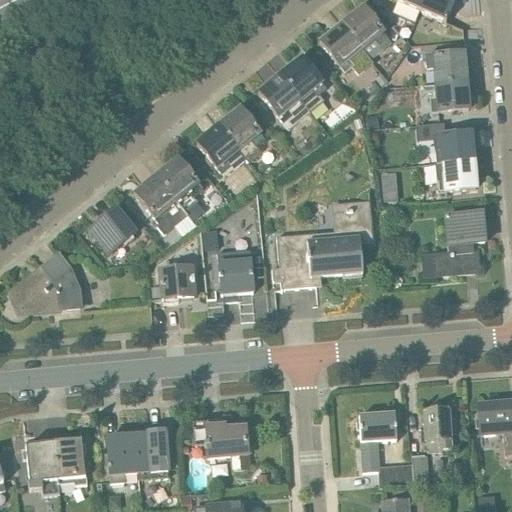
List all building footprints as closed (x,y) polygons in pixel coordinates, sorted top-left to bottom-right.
[(419,14),(424,0),(394,0),(393,3),(419,14)] [(424,0),(419,14),(445,25),(454,0),(424,0)] [(340,28),(369,64),(391,45),(383,36),(361,10),(340,28)] [(340,28),(318,47),(339,73),(340,72),(344,76),(351,70),(352,72),(358,80),(373,68),(340,28)] [(433,88),(465,84),(462,57),(430,60),(430,59),(425,60),(426,74),(431,73),(433,88)] [(278,79),(308,116),(323,104),(318,98),(325,92),(300,61),(278,79)] [(383,90),(388,86),(381,77),(376,81),(383,90)] [(287,133),(308,116),(278,79),(257,97),(278,123),(287,133)] [(465,84),(433,88),(434,102),(429,103),(430,114),(467,111),(465,84)] [(217,130),(244,163),(247,166),(259,155),(254,149),(263,142),(259,138),(238,112),(217,130)] [(378,130),(377,119),(365,120),(366,131),(378,130)] [(363,129),(360,121),(354,123),(357,131),(363,129)] [(223,181),(244,163),(217,130),(195,148),(217,173),(223,181)] [(435,167),(472,164),(470,137),(437,140),(437,139),(432,139),(435,167)] [(155,180),(176,206),(188,196),(192,201),(202,193),(176,162),(155,180)] [(472,164),(435,167),(437,194),(442,193),(442,194),(475,191),(472,164)] [(389,185),(387,173),(378,174),(379,186),(389,185)] [(186,219),(176,206),(155,180),(133,198),(157,227),(155,229),(162,238),(186,219)] [(311,291),(310,282),(310,281),(361,278),(359,246),(373,245),(369,205),(330,208),(333,236),(276,241),(278,272),(270,272),(271,285),(279,285),(280,294),(311,291)] [(123,250),(134,241),(132,239),(134,238),(114,214),(90,234),(109,258),(121,248),(123,250)] [(471,255),(470,247),(483,245),(481,216),(443,220),(446,256),(430,258),(432,279),(478,275),(476,255),(471,255)] [(220,298),(251,295),(247,254),(216,257),(220,298)] [(262,258),(254,259),(255,266),(263,266),(262,258)] [(79,311),(80,294),(73,279),(58,260),(42,273),(44,276),(15,298),(21,311),(60,308),(60,312),(79,311)] [(160,303),(162,303),(192,301),(190,270),(158,272),(160,303)] [(185,313),(160,314),(160,327),(185,326),(185,313)] [(511,417),(511,406),(477,410),(480,441),(503,438),(505,459),(511,458),(511,417)] [(448,422),(447,413),(424,414),(425,428),(419,428),(421,447),(425,447),(426,455),(451,454),(451,438),(456,437),(455,421),(448,422)] [(413,489),(411,468),(378,470),(377,446),(397,445),(395,417),(358,419),(358,423),(355,423),(356,432),(359,432),(361,476),(377,475),(378,491),(413,489)] [(224,430),(223,424),(193,426),(195,448),(205,447),(207,463),(230,461),(231,471),(248,470),(244,432),(224,433),(224,430)] [(135,439),(138,478),(138,483),(168,480),(165,435),(147,437),(147,438),(135,439)] [(123,479),(138,478),(135,439),(107,441),(110,486),(124,485),(123,479)] [(53,446),(58,488),(74,486),(74,489),(86,488),(86,480),(84,480),(80,444),(53,446)] [(59,498),(58,488),(53,446),(25,449),(29,493),(39,492),(40,499),(59,498)] [(411,468),(413,489),(428,488),(427,459),(412,459),(413,468),(411,468)] [(267,488),(266,477),(256,478),(258,489),(267,488)] [(191,511),(190,499),(181,500),(182,511),(191,511)] [(498,511),(498,501),(483,501),(482,511),(498,511)] [(409,511),(408,502),(383,504),(383,511),(409,511)]
